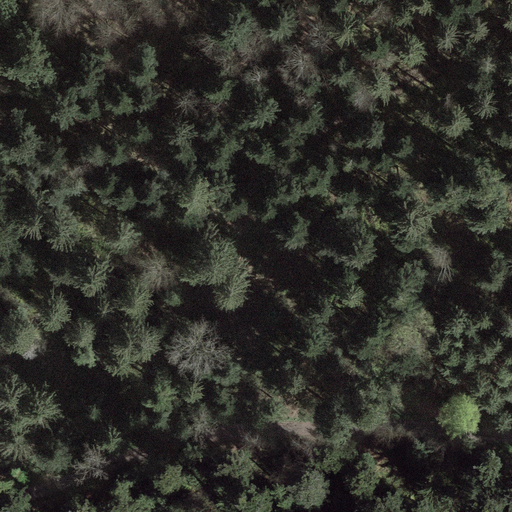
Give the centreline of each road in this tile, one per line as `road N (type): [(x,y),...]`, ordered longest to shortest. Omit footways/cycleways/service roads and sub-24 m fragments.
road 1 (track): [(511,425),(245,428),(89,460),(0,488)]
road 2 (track): [(386,0),(374,20),(275,40),(84,180),(51,175),(0,228)]
